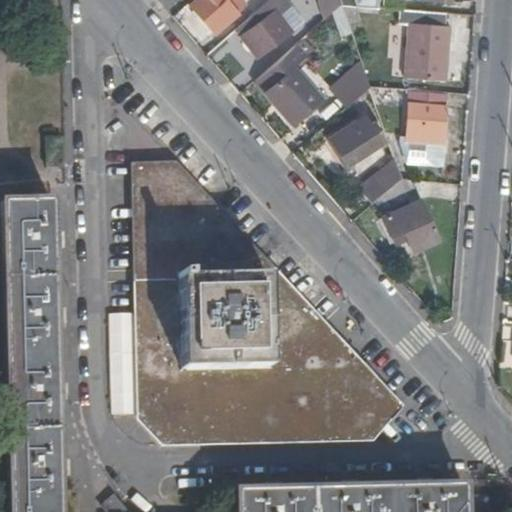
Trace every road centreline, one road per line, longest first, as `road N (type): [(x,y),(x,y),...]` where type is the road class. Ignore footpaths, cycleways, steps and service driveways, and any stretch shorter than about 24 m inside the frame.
road 1 (residential): [(92,0),(453,397)]
road 2 (residential): [(115,465),(95,403),(85,0)]
road 3 (residential): [(453,397),(482,331),(497,0)]
road 4 (residential): [(115,465),(510,456)]
